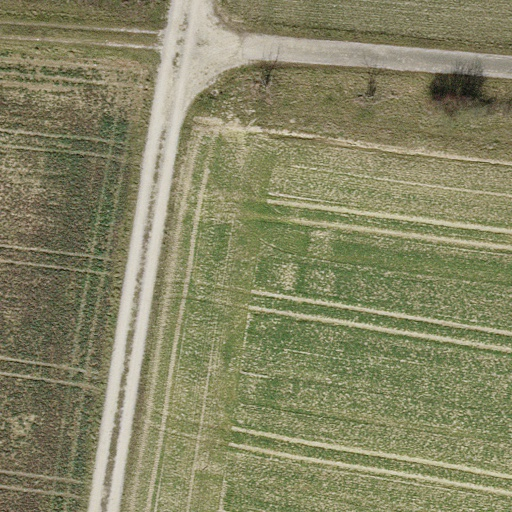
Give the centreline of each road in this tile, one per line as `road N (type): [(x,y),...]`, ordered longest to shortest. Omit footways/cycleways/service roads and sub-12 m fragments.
road 1 (track): [(192,0),(107,511)]
road 2 (track): [(511,67),(0,29)]
